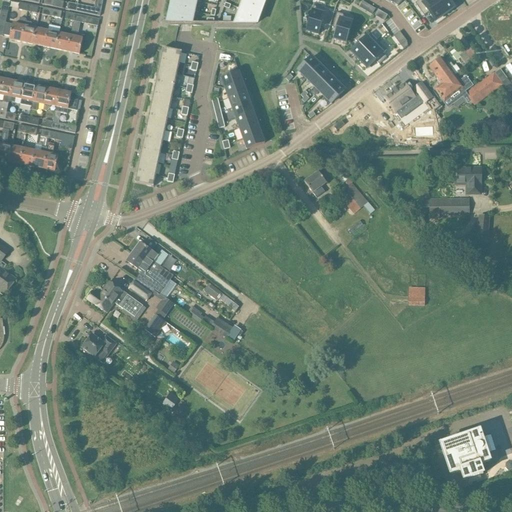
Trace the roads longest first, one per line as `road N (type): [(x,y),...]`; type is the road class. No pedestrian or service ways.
road 1 (tertiary): [(91,215),(142,0)]
road 2 (residential): [(62,210),(107,0)]
road 3 (residential): [(511,150),(356,153),(302,139)]
road 4 (tertiary): [(38,388),(48,330),(91,215)]
road 5 (residential): [(302,139),(419,49)]
road 6 (residential): [(201,192),(194,172),(210,48)]
road 7 (tertiary): [(463,511),(390,502),(319,510)]
road 8 (tertiary): [(75,511),(38,388)]
road 9 (tertiary): [(38,388),(42,448),(63,511)]
